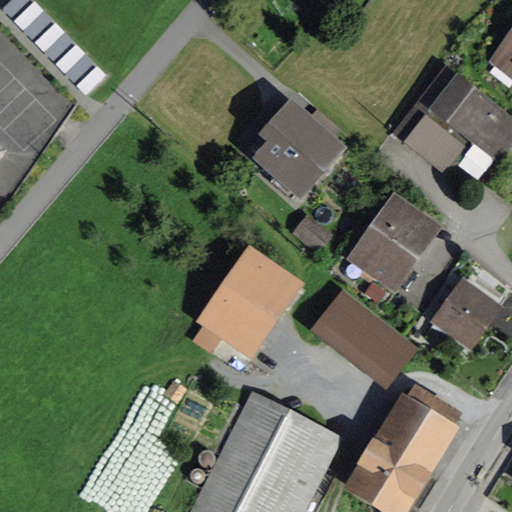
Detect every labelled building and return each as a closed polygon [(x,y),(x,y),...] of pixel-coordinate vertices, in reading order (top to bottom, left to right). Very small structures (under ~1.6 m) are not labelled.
[(511,41),(497,60),(511,71),(511,41)] [(498,163),(511,146),(511,120),(444,67),(392,133),(434,166),(454,142),(463,149),(470,141),(475,144),(465,156),(485,172),(494,160),(498,163)] [(317,173),(337,150),(289,107),(266,133),(276,142),(261,159),(299,193),(309,182),(313,182),(317,176),(317,173)] [(395,203),(375,231),(412,257),(432,229),(395,203)] [(328,236),(308,220),(297,234),(317,250),(328,236)] [(392,285),(412,257),(375,231),(355,258),(366,266),(361,273),(370,280),(375,272),(392,285)] [(296,293),(252,262),(245,272),(241,269),(238,275),(241,277),(196,341),(241,372),(296,293)] [(364,293),(385,308),(393,295),(373,281),(364,293)] [(463,285),(437,321),(467,343),(494,307),(497,309),(505,298),(485,283),(477,295),(463,285)] [(365,306),(332,348),(366,375),(380,358),(392,367),(411,343),(365,306)] [(410,387),(349,485),(392,511),(396,511),(456,417),(410,387)] [(184,481),(206,492),(195,511),(300,511),(336,444),(252,401),(223,457),(202,446),(184,481)]
